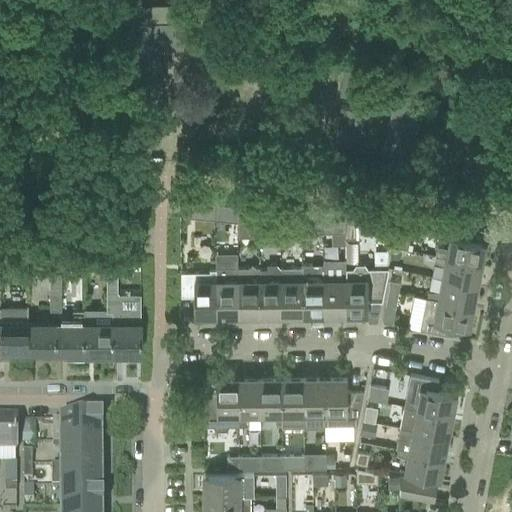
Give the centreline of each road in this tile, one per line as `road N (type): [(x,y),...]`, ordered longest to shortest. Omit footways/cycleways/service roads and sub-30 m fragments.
road 1 (residential): [(497,368),(380,344),(158,349)]
road 2 (residential): [(158,349),(163,178)]
road 3 (residential): [(0,402),(151,402)]
road 4 (residential): [(468,511),(497,368)]
